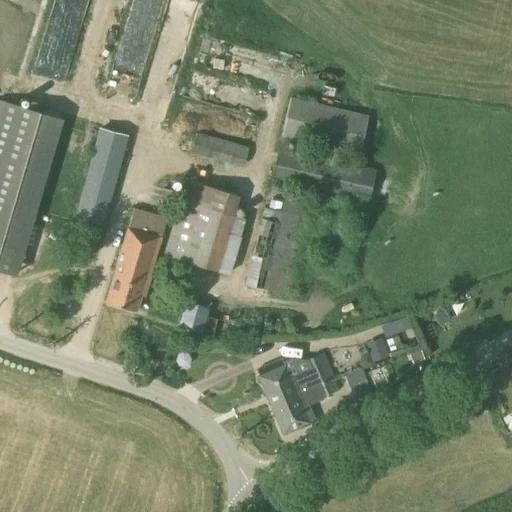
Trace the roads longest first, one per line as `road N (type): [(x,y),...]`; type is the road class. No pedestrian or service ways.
road 1 (unclassified): [(253,473),(275,472),(511,334)]
road 2 (unclassified): [(253,473),(139,389),(0,343)]
